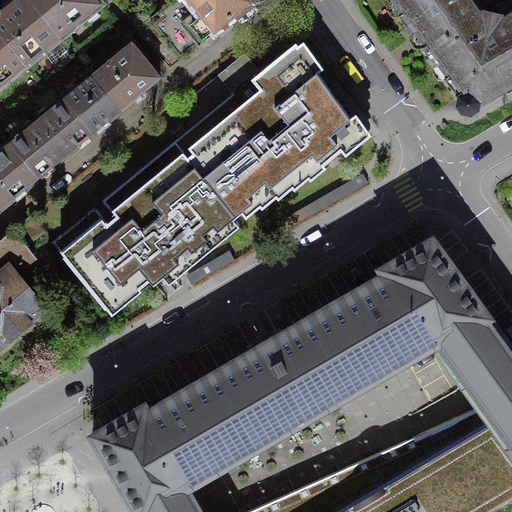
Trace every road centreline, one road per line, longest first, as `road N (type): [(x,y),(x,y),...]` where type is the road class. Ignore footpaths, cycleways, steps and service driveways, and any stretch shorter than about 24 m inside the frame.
road 1 (residential): [(0,429),(446,174)]
road 2 (residential): [(319,0),(446,174)]
